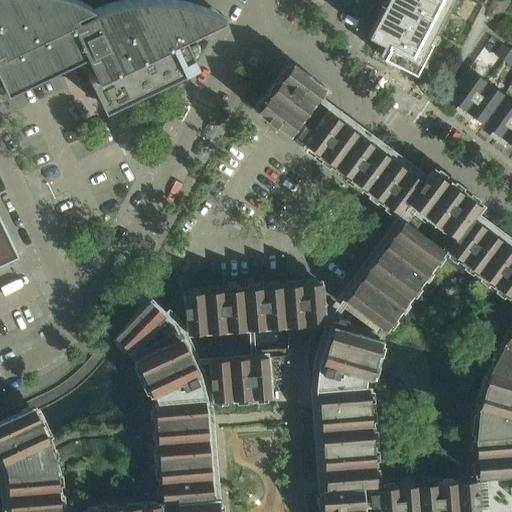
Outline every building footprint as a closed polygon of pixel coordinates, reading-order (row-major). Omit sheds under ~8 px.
[(0,0),(0,79),(5,90),(84,52),(93,71),(87,75),(102,108),(195,63),(182,35),(216,19),(221,16),(210,10),(206,8),(197,5),(187,2),(180,0),(121,0),(118,1),(90,11),(84,13),(82,9),(90,5),(87,4),(81,1),(79,0),(0,0)] [(420,0),(386,0),(368,36),(389,48),(384,58),(415,74),(432,43),(428,41),(443,12),(420,0)] [(420,0),(443,12),(449,0),(420,0)] [(495,55),(501,60),(509,49),(503,44),(495,55)] [(511,62),(511,51),(509,49),(501,60),(510,66),(511,62)] [(323,85),(294,64),(257,113),(286,134),(323,85)] [(468,69),(447,98),(458,106),(455,111),(461,116),(486,82),(468,69)] [(486,82),(461,116),(469,121),(473,116),(483,123),(504,95),(486,82)] [(511,100),(504,95),(483,123),(493,131),(490,136),(496,141),(511,119),(511,100)] [(511,511),(511,244),(473,215),(478,207),(429,171),(423,179),(375,143),(372,147),(355,134),(343,126),(327,113),(316,127),(307,143),(323,154),(328,158),(350,175),(401,213),(410,201),(440,223),(428,238),(401,218),(341,299),(382,329),(441,249),(445,252),(448,248),(511,294),(511,332),(503,345),(490,371),(479,407),(476,436),(480,477),(485,477),(487,511),(511,511)] [(511,119),(496,141),(504,147),(508,142),(511,144),(511,119)] [(0,263),(17,255),(0,218),(0,263)] [(294,287),(222,292),(183,295),(185,331),(285,323),(297,322),(325,320),(322,284),(294,287)] [(131,349),(163,316),(166,313),(151,297),(115,334),(131,349)] [(322,364),(323,364),(321,372),(321,374),(323,375),(323,373),(327,374),(327,376),(329,376),(329,374),(336,376),(338,369),(366,377),(378,337),(334,324),(322,364)] [(154,394),(180,381),(183,388),(190,385),(191,387),(193,386),(192,384),(195,383),(196,385),(198,384),(197,382),(198,382),(194,375),(195,374),(178,336),(136,356),(154,394)] [(211,398),(272,393),(269,357),(208,362),(211,398)] [(365,386),(320,389),(315,389),(324,511),(370,511),(368,486),(373,486),(365,386)] [(215,511),(207,398),(156,402),(164,502),(169,502),(169,511),(215,511)] [(52,511),(57,511),(54,469),(47,441),(30,406),(0,419),(0,449),(5,461),(1,463),(4,475),(6,511),(52,511)] [(479,511),(477,482),(377,490),(378,511),(479,511)]
